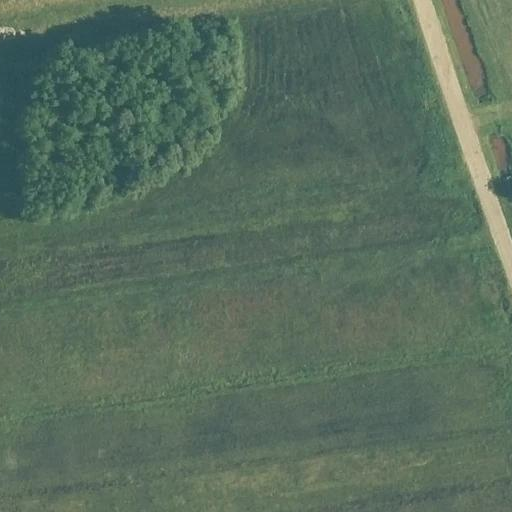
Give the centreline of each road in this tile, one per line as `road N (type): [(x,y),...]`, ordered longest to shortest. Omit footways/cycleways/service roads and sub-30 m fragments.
road 1 (track): [(511,262),(464,126)]
road 2 (track): [(464,126),(421,0)]
